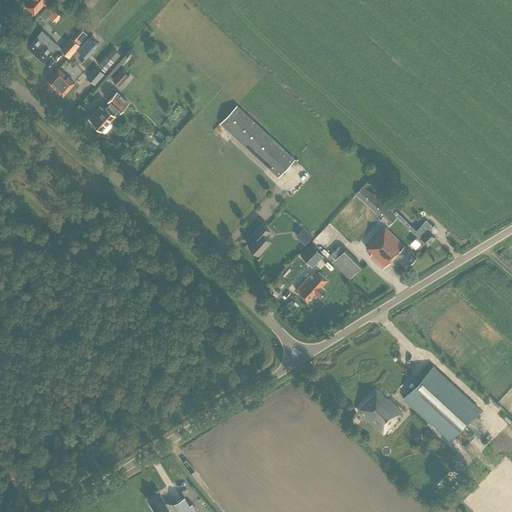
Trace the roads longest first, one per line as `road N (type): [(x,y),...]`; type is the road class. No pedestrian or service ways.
road 1 (unclassified): [(301,359),(0,72)]
road 2 (unclassified): [(55,511),(301,359)]
road 3 (unclassified): [(301,359),(511,230)]
